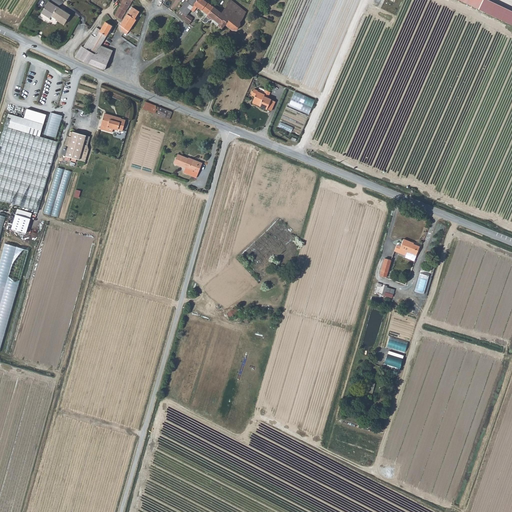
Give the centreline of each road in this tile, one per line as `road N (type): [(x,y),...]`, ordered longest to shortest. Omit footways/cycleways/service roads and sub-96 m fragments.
road 1 (unclassified): [(227,128),(121,511)]
road 2 (tertiary): [(511,241),(227,128)]
road 3 (tertiary): [(227,128),(0,31)]
road 4 (track): [(365,0),(298,156)]
